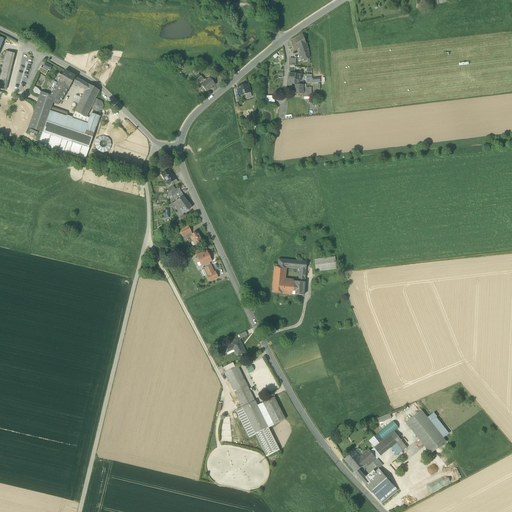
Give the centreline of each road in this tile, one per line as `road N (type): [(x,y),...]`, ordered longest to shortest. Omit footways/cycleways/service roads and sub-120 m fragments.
road 1 (residential): [(385,511),(325,447),(275,365),(181,165),(179,144)]
road 2 (track): [(79,511),(148,234),(143,170),(156,143)]
road 3 (residential): [(0,29),(96,84),(156,143),(179,144)]
road 4 (track): [(511,251),(339,272)]
road 5 (track): [(148,234),(220,376)]
road 6 (unclassified): [(179,144),(194,115),(281,40)]
